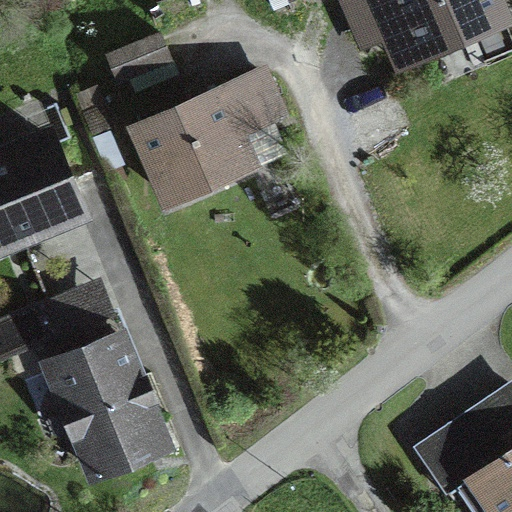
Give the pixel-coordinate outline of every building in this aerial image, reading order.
[(394,60),(500,15),(493,0),(346,0),(362,35),(380,27),(394,60)] [(161,33),(107,55),(119,84),(172,62),(161,33)] [(258,68),(135,122),(167,193),(247,158),(227,114),(250,104),(256,117),(276,108),(258,68)] [(0,154),(0,246),(79,213),(47,135),(0,154)] [(96,281),(0,320),(0,353),(107,310),(96,281)] [(134,375),(119,337),(49,366),(65,405),(72,402),(82,428),(75,431),(92,471),(162,442),(145,402),(153,399),(143,372),(134,375)] [(511,511),(511,388),(510,385),(420,448),(452,495),(475,479),(498,511),(511,511)]
